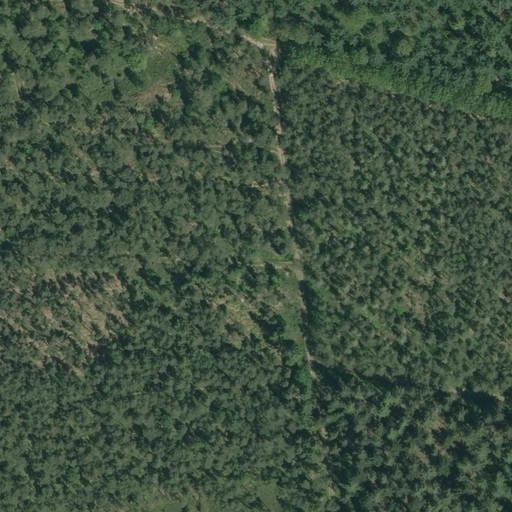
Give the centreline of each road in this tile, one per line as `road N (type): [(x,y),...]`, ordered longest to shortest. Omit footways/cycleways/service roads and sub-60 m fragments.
road 1 (track): [(268,40),(333,511)]
road 2 (track): [(108,0),(511,105)]
